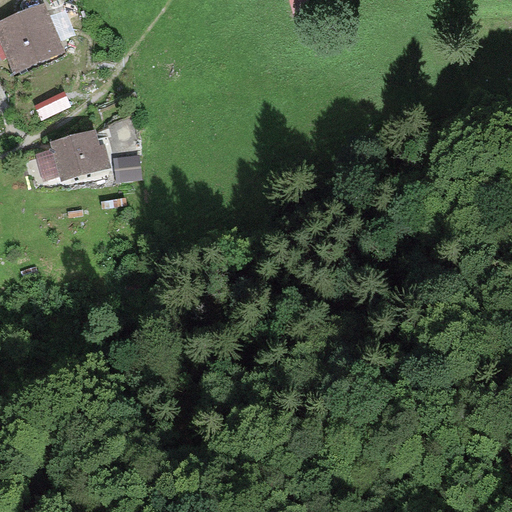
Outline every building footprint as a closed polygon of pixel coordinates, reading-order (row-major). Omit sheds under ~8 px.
[(293,0),(298,15),(338,2),(337,0),(293,0)] [(0,32),(6,47),(0,49),(0,56),(2,60),(10,56),(16,69),(58,51),(42,14),(0,32)] [(37,105),(44,120),(74,107),(67,92),(37,105)] [(64,178),(105,166),(101,154),(111,151),(107,137),(57,151),(64,178)] [(139,178),(137,161),(117,164),(119,180),(139,178)]
